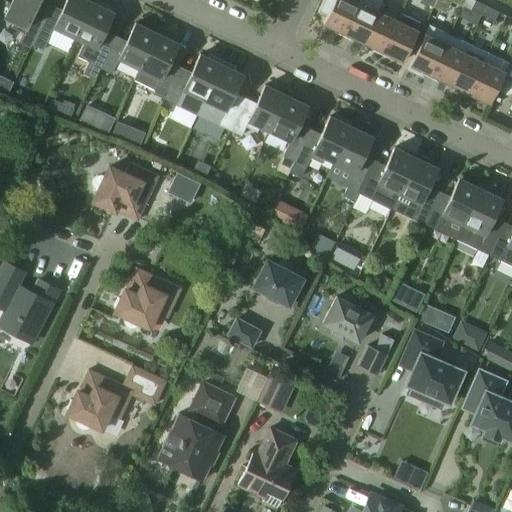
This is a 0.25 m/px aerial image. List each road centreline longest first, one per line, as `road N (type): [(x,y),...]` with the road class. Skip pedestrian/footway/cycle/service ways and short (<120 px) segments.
road 1 (residential): [(0,494),(119,239)]
road 2 (residential): [(279,49),(511,163)]
road 3 (residential): [(325,464),(358,395),(292,360)]
